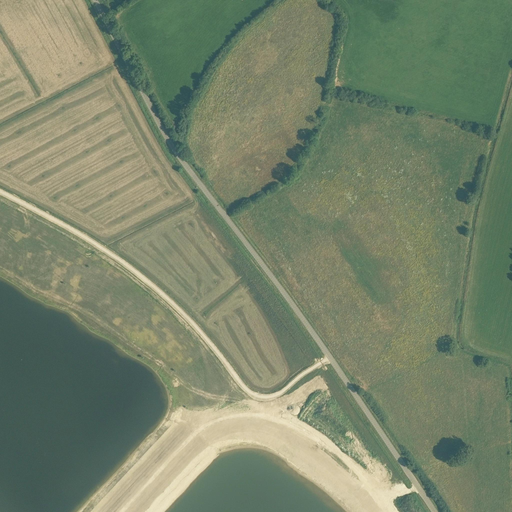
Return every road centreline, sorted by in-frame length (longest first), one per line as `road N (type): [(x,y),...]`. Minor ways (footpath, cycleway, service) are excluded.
road 1 (tertiary): [(435,511),(322,345),(178,157),(94,0)]
road 2 (track): [(330,357),(276,395),(255,393),(158,290),(92,241),(0,192)]
